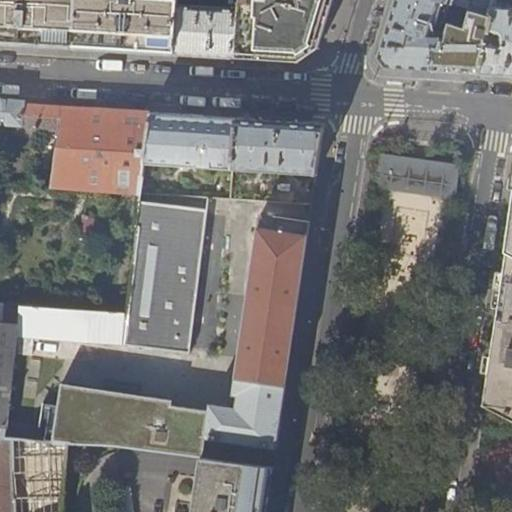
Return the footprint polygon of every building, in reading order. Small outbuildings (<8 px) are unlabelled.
[(76,0),(0,0),(0,43),(14,45),(73,48),(76,0)] [(177,0),(76,0),(73,48),(112,51),(174,55),(177,4),(177,0)] [(226,0),(226,8),(177,4),(174,55),(197,56),(234,59),(237,0),(226,0)] [(237,0),(234,59),(272,61),(299,63),(319,42),(321,34),(331,0),(237,0)] [(448,23),(454,4),(442,0),(396,0),(387,29),(378,57),(386,67),(400,68),(431,70),(433,48),(440,48),(448,23)] [(442,0),(454,4),(471,9),(494,16),(497,0),(473,0),(473,3),(464,0),(442,0)] [(497,0),(494,16),(489,35),(501,35),(500,46),(487,45),(480,74),(502,75),(511,75),(511,6),(504,6),(504,0),(497,0)] [(489,35),(494,16),(471,9),(466,24),(448,23),(440,48),(433,48),(431,70),(456,72),(480,74),(487,45),(489,35)] [(0,122),(21,124),(20,131),(60,135),(53,186),(140,192),(152,113),(143,113),(114,111),(74,108),(24,105),(24,101),(0,99),(0,122)] [(190,116),(152,113),(140,192),(140,194),(169,196),(173,165),(233,169),(237,118),(190,116)] [(237,118),(233,169),(232,179),(230,199),(231,200),(253,202),(255,179),(273,180),(273,172),(317,175),(319,158),(324,124),(288,122),(237,118)] [(379,154),(375,181),(375,184),(376,187),(377,188),(378,189),(381,190),(383,190),(449,200),(452,200),(453,199),(455,197),(456,196),(457,193),(460,166),(426,161),(414,159),(379,154)] [(202,177),(200,198),(230,199),(232,179),(202,177)] [(127,341),(126,344),(191,354),(210,209),(139,201),(135,226),(138,227),(128,313),(21,306),(18,325),(17,325),(16,335),(127,341)] [(206,437),(276,448),(277,443),(310,222),(262,213),(233,408),(211,405),(210,411),(206,437)] [(511,252),(508,250),(494,339),(484,405),(511,419),(511,252)] [(21,306),(0,304),(0,323),(17,325),(18,325),(21,306)] [(0,425),(7,426),(7,425),(16,335),(17,325),(0,323),(0,425)] [(69,443),(69,444),(112,445),(201,457),(203,457),(206,437),(210,411),(173,405),(174,399),(58,381),(52,441),(69,443)] [(6,437),(7,426),(0,425),(0,511),(63,511),(69,444),(69,443),(52,441),(6,437)] [(266,511),(273,466),(203,457),(201,457),(194,511),(266,511)]
